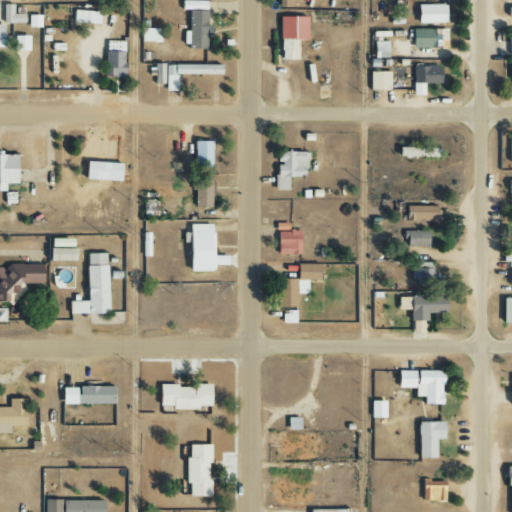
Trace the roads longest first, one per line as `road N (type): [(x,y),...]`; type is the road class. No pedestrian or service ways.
road 1 (residential): [(248,511),(252,0)]
road 2 (residential): [(480,511),(483,0)]
road 3 (residential): [(511,115),(0,113)]
road 4 (residential): [(511,346),(0,346)]
